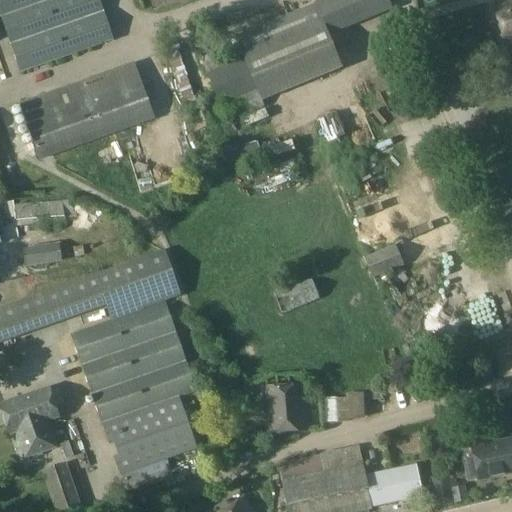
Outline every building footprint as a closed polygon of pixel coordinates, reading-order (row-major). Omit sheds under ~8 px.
[(98,0),(0,0),(0,19),(19,74),(113,42),(98,0)] [(511,0),(493,6),(505,50),(511,48),(511,0)] [(259,28),(235,38),(240,50),(243,58),(256,89),(261,102),(286,92),(259,28)] [(134,64),(20,105),(40,163),(155,121),(134,64)] [(261,102),(256,89),(221,104),(230,125),(265,111),(261,102)] [(205,107),(187,114),(195,133),(212,126),(205,107)] [(327,163),(336,158),(326,140),(317,144),(327,163)] [(291,142),(261,152),(263,160),(294,151),(291,142)] [(257,143),(223,152),(226,165),(260,154),(257,143)] [(292,161),(277,166),(280,174),(295,168),(292,161)] [(63,202),(64,219),(76,218),(74,201),(63,202)] [(60,245),(22,250),(25,268),(62,262),(60,245)] [(395,246),(364,259),(372,279),(403,266),(395,246)] [(130,263),(0,309),(0,344),(104,308),(110,322),(165,305),(179,300),(162,253),(147,259),(145,256),(129,262),(130,263)] [(311,281),(274,296),(282,315),(319,300),(311,281)] [(165,305),(110,322),(70,336),(101,426),(179,398),(196,392),(165,305)] [(303,386),(263,389),(266,433),(306,430),(303,386)] [(48,389),(0,404),(0,407),(9,436),(18,433),(26,457),(53,448),(45,424),(58,420),(48,389)] [(179,398),(101,426),(107,442),(114,439),(120,462),(115,463),(119,476),(121,475),(165,459),(197,448),(179,398)] [(347,399),(341,399),(321,400),(323,424),(349,422),(347,399)] [(68,442),(60,445),(65,460),(72,457),(68,442)] [(511,442),(473,451),(475,464),(465,466),(469,484),(479,481),(479,482),(511,475),(511,442)] [(320,455),(277,465),(287,511),(366,511),(372,511),(371,507),(364,476),(358,447),(343,450),(347,467),(324,472),(320,455)] [(165,459),(121,475),(128,494),(172,478),(165,459)] [(415,465),(364,476),(371,507),(422,496),(415,465)] [(79,511),(65,466),(42,474),(54,511),(79,511)] [(454,505),(454,504),(451,490),(434,493),(438,508),(454,505)] [(244,499),(236,504),(222,511),(252,511),(244,499)]
